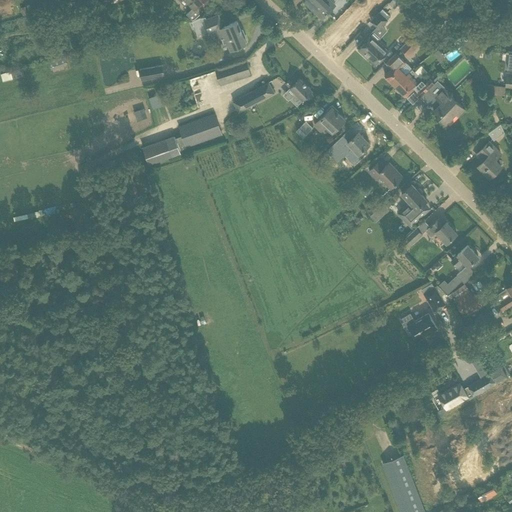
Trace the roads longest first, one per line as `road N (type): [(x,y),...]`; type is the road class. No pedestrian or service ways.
road 1 (track): [(432,362),(311,438),(194,479),(87,472),(0,437)]
road 2 (residential): [(511,245),(320,55)]
